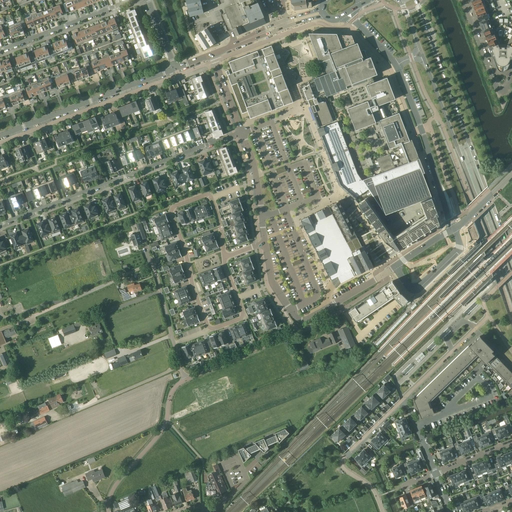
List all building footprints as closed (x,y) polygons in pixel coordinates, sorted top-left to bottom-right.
[(75,10),(71,0),(66,0),(65,0),(70,12),(75,10)] [(77,0),(71,0),(75,10),(81,8),(77,0)] [(186,0),(186,1),(188,6),(188,10),(190,14),(190,16),(191,16),(204,13),(200,0),(186,0)] [(234,0),(235,2),(236,4),(224,9),(226,13),(233,29),(236,36),(266,23),(263,17),(264,16),(258,2),(257,3),(256,0),(234,0)] [(305,0),(290,0),(292,7),(295,10),(307,8),(305,0)] [(475,12),(484,9),(483,4),(482,4),(473,7),(474,10),(475,12)] [(57,15),(57,17),(63,15),(60,5),(54,7),(55,9),(57,15)] [(52,19),(57,17),(57,15),(55,9),(54,7),(48,9),(49,11),(51,18),(52,19)] [(48,9),(43,12),(43,13),(45,19),(46,21),(52,19),(51,18),(49,11),(48,9)] [(127,19),(129,18),(137,14),(135,9),(130,11),(130,9),(126,10),(127,12),(124,13),(127,19)] [(486,14),(484,9),(475,12),(476,15),(477,17),(486,14)] [(32,18),(35,25),(41,23),(40,21),(38,16),(37,14),(36,11),(30,14),(31,16),(32,18)] [(43,13),(43,12),(37,14),(38,16),(40,21),(41,23),(46,21),(45,19),(43,13)] [(488,13),(486,14),(477,17),(478,20),(479,22),(488,19),(491,18),(488,13)] [(29,28),(35,25),(32,18),(31,16),(30,14),(25,16),(29,28)] [(129,18),(131,22),(131,23),(139,19),(137,14),(129,18)] [(119,30),(114,18),(109,20),(109,22),(113,32),(119,30)] [(139,19),(131,23),(131,22),(128,23),(131,29),(141,24),(139,19)] [(480,25),(481,27),(490,24),(488,19),(479,22),(480,25)] [(21,21),(14,24),(19,36),(25,33),(23,30),(24,30),(23,28),(26,27),(24,20),(21,21)] [(109,22),(109,20),(104,22),(104,24),(107,30),(108,34),(113,32),(109,22)] [(104,24),(104,22),(99,24),(99,26),(102,32),(103,36),(108,34),(107,30),(104,24)] [(19,36),(14,24),(9,26),(8,23),(4,25),(7,34),(10,33),(11,35),(12,35),(13,38),(19,36)] [(99,26),(99,24),(94,26),(94,28),(97,34),(98,38),(103,36),(102,32),(99,26)] [(131,29),(133,34),(143,29),(141,24),(131,29)] [(483,32),(492,29),(490,24),(481,27),(482,30),(483,32)] [(94,28),(94,26),(89,28),(89,30),(91,36),(93,40),(98,38),(97,34),(94,28)] [(195,35),(196,37),(199,41),(201,44),(203,48),(204,49),(217,42),(214,37),(213,37),(207,27),(196,35),(195,35)] [(89,28),(83,30),(84,32),(86,38),(88,42),(93,40),(91,36),(89,30),(89,28)] [(484,35),(485,38),(496,33),(494,28),(492,29),(483,32),(483,33),(484,35)] [(133,34),(135,39),(145,34),(143,29),(133,34)] [(83,30),(78,32),(79,33),(81,40),(83,44),(88,42),(86,38),(84,32),(83,30)] [(79,33),(78,32),(73,34),(78,45),(83,44),(81,40),(79,33)] [(417,160),(417,159),(419,158),(412,139),(410,140),(405,128),(399,113),(387,117),(382,104),(394,100),(395,99),(388,80),(387,77),(376,81),(374,82),(372,76),(374,75),(377,74),(371,57),(367,58),(364,49),(361,51),(357,42),(355,43),(352,35),(337,35),(337,34),(312,33),(309,33),(320,62),(322,61),(324,66),(323,66),(323,67),(323,68),(323,69),(324,69),(325,69),(327,73),(314,78),(315,81),(310,83),(309,84),(315,98),(320,96),(321,98),(323,97),(328,96),(332,94),(347,88),(354,106),(349,108),(347,108),(356,130),(357,129),(372,124),(378,139),(385,136),(387,142),(389,149),(393,148),(393,149),(398,147),(402,157),(392,161),(389,154),(377,159),(382,173),(417,160)] [(487,43),(496,39),(498,38),(496,33),(485,38),(486,40),(487,43)] [(139,43),(147,40),(145,34),(135,39),(137,44),(139,43)] [(59,41),(63,53),(73,49),(70,42),(67,44),(67,42),(66,42),(65,39),(59,41)] [(489,47),(489,48),(498,44),(498,46),(502,46),(502,44),(498,44),(496,39),(487,43),(488,45),(489,47)] [(149,45),(147,40),(139,43),(141,48),(149,45)] [(54,56),(63,53),(59,41),(53,43),(54,46),(54,47),(55,48),(52,50),(54,56)] [(511,57),(511,46),(507,44),(507,46),(503,46),(502,46),(498,46),(498,44),(489,48),(489,49),(494,60),(494,62),(495,64),(497,68),(497,69),(498,70),(499,71),(500,71),(501,72),(502,72),(503,72),(504,71),(505,71),(506,71),(506,70),(507,70),(509,65),(511,57)] [(149,45),(141,48),(138,48),(141,54),(151,50),(149,45)] [(232,85),(237,83),(250,118),(293,102),(272,45),(229,62),(231,69),(226,71),(232,85)] [(45,60),(54,56),(52,50),(49,51),(48,49),(47,49),(46,46),(40,48),(45,60)] [(35,63),(45,60),(40,48),(35,50),(36,53),(35,54),(36,56),(33,57),(35,63)] [(124,60),(124,61),(130,59),(126,50),(120,52),(122,56),(124,60)] [(153,55),(151,50),(141,54),(143,59),(145,58),(146,60),(150,59),(149,56),(153,55)] [(118,63),(124,61),(124,60),(122,56),(120,52),(115,54),(117,59),(118,62),(118,63)] [(33,57),(30,58),(29,56),(28,53),(22,55),(26,67),(35,63),(33,57)] [(102,56),(103,58),(106,64),(107,67),(107,68),(113,65),(112,64),(111,62),(109,56),(108,54),(102,56)] [(117,59),(115,54),(109,56),(111,62),(112,64),(113,65),(118,63),(118,62),(117,59)] [(17,70),(26,67),(22,55),(16,57),(17,61),(17,63),(14,64),(17,70)] [(98,60),(97,58),(91,60),(96,72),(101,70),(100,66),(98,60)] [(103,58),(98,60),(100,66),(101,70),(107,68),(107,67),(106,64),(103,58)] [(3,61),(7,70),(12,68),(9,59),(3,61)] [(81,71),(84,79),(89,76),(88,73),(89,73),(88,71),(91,70),(89,63),(85,65),(86,67),(80,69),(81,71)] [(78,81),(84,79),(81,71),(80,69),(79,67),(70,70),(71,74),(72,77),(75,76),(76,78),(77,78),(78,81)] [(69,78),(72,77),(71,74),(70,70),(60,74),(62,79),(65,86),(71,83),(70,80),(69,78)] [(62,79),(60,74),(51,77),(54,84),(57,83),(57,85),(58,85),(59,88),(65,86),(62,79)] [(203,81),(201,75),(196,77),(196,75),(192,76),(193,79),(190,79),(192,85),(203,81)] [(45,86),(47,91),(53,88),(48,77),(42,79),(43,81),(45,86)] [(31,83),(32,85),(34,91),(36,95),(41,93),(41,91),(40,89),(38,83),(37,81),(31,83)] [(41,93),(47,91),(45,86),(43,81),(38,83),(40,89),(41,91),(41,93)] [(205,86),(203,81),(192,85),(194,90),(197,89),(205,86)] [(333,121),(333,120),(325,100),(325,101),(323,97),(321,98),(320,96),(315,98),(309,84),(303,88),(318,127),(333,121)] [(32,85),(26,88),(30,97),(36,95),(34,91),(32,85)] [(197,89),(198,94),(207,91),(205,86),(197,89)] [(24,88),(15,91),(19,103),(25,101),(24,98),(24,96),(27,94),(24,88)] [(178,88),(171,91),(175,99),(174,99),(175,101),(182,99),(182,97),(186,96),(184,91),(180,92),(178,88)] [(13,105),(19,103),(15,91),(5,95),(8,102),(11,100),(12,102),(13,105)] [(171,91),(164,93),(167,102),(174,99),(175,99),(171,91)] [(209,96),(207,91),(198,94),(201,101),(205,100),(204,98),(209,96)] [(156,97),(146,100),(150,111),(150,112),(160,108),(160,107),(156,97)] [(136,101),(130,103),(134,112),(140,110),(136,101)] [(130,103),(125,105),(128,115),(134,112),(130,103)] [(119,107),(122,117),(128,115),(125,105),(119,107)] [(207,117),(216,114),(214,109),(209,111),(209,109),(205,110),(207,117)] [(115,112),(108,115),(113,126),(120,124),(115,112)] [(218,119),(216,114),(207,117),(205,118),(207,123),(218,119)] [(105,129),(113,126),(108,115),(101,117),(105,129)] [(95,116),(89,119),(93,128),(94,131),(100,129),(95,116)] [(94,131),(93,128),(89,119),(84,121),(87,130),(88,133),(94,131)] [(209,128),(211,128),(211,127),(220,124),(218,119),(207,123),(209,128)] [(84,121),(78,123),(82,132),(87,130),(84,121)] [(340,186),(355,199),(368,189),(357,173),(337,121),(318,128),(340,186)] [(82,132),(78,123),(72,125),(76,135),(82,132)] [(211,128),(213,132),(222,129),(220,124),(211,127),(211,128)] [(189,127),(182,130),(183,132),(187,141),(194,138),(190,129),(189,127)] [(197,127),(190,129),(194,138),(201,135),(197,127)] [(222,129),(213,132),(211,133),(213,139),(215,138),(216,139),(220,138),(219,136),(224,135),(222,129)] [(69,130),(62,132),(66,144),(73,141),(69,130)] [(182,130),(175,133),(176,135),(180,144),(187,141),(183,132),(182,130)] [(66,144),(62,132),(54,135),(59,147),(66,144)] [(175,133),(168,135),(169,137),(173,146),(180,144),(176,135),(175,133)] [(168,135),(161,138),(162,140),(165,149),(173,146),(169,137),(168,135)] [(52,149),(47,138),(40,141),(44,151),(52,149)] [(44,151),(40,141),(33,143),(37,154),(44,151)] [(159,141),(151,144),(156,156),(163,153),(159,141)] [(156,156),(151,144),(150,142),(143,144),(149,159),(156,156)] [(21,162),(23,161),(30,158),(26,146),(18,149),(16,150),(21,162)] [(133,149),(137,160),(145,157),(140,146),(133,149)] [(219,155),(230,151),(228,146),(223,148),(223,147),(219,148),(220,149),(217,150),(219,155)] [(133,149),(126,152),(130,162),(137,160),(133,149)] [(232,156),(230,151),(219,155),(221,160),(232,156)] [(130,162),(126,152),(119,154),(123,165),(130,162)] [(234,161),(232,156),(221,160),(223,165),(234,161)] [(366,157),(371,169),(374,168),(370,156),(366,157)] [(115,158),(107,161),(105,162),(110,174),(112,173),(119,170),(115,158)] [(425,173),(420,162),(419,158),(417,159),(417,160),(382,173),(363,180),(362,181),(382,208),(383,208),(386,214),(432,197),(423,175),(423,173),(423,174),(424,173),(425,173)] [(199,162),(204,176),(213,172),(210,162),(207,163),(206,164),(205,160),(199,162)] [(236,166),(234,161),(223,165),(225,170),(236,166)] [(95,166),(88,169),(92,180),(99,178),(95,166)] [(238,172),(236,166),(225,170),(227,176),(229,175),(230,176),(234,174),(233,173),(238,172)] [(182,174),(184,181),(187,179),(188,181),(194,179),(189,167),(183,169),(185,173),(182,174)] [(92,180),(88,169),(80,171),(85,183),(92,180)] [(73,172),(66,175),(70,185),(78,183),(73,172)] [(184,181),(182,174),(179,176),(177,172),(171,174),(176,186),(182,183),(183,186),(186,184),(184,181)] [(63,188),(70,185),(66,175),(59,177),(63,188)] [(164,180),(161,181),(159,177),(153,180),(154,183),(158,191),(167,188),(164,180)] [(53,179),(46,182),(50,193),(58,190),(53,179)] [(43,196),(50,193),(46,182),(39,185),(43,196)] [(140,189),(142,195),(145,194),(146,197),(152,195),(147,182),(141,184),(142,188),(140,189)] [(36,198),(43,196),(39,185),(32,188),(33,190),(36,198)] [(497,200),(508,212),(511,207),(511,185),(497,200)] [(139,197),(142,195),(140,189),(137,190),(135,186),(129,189),(133,200),(140,198),(139,197)] [(29,201),(36,198),(33,190),(26,192),(29,201)] [(22,191),(15,194),(19,205),(26,202),(22,191)] [(113,201),(117,211),(126,207),(121,193),(114,196),(116,200),(113,201)] [(15,194),(8,197),(12,208),(19,205),(15,194)] [(362,202),(359,205),(382,237),(385,242),(396,250),(397,251),(402,247),(425,232),(431,228),(439,223),(437,216),(438,215),(437,211),(434,203),(432,198),(432,197),(421,201),(421,202),(423,207),(428,218),(426,220),(425,218),(393,239),(389,232),(377,215),(366,200),(362,202)] [(102,200),(103,201),(108,214),(117,211),(113,201),(110,202),(109,198),(102,200)] [(230,208),(241,204),(239,198),(228,202),(230,208)] [(363,246),(362,247),(345,214),(346,213),(342,205),(341,206),(339,201),(333,204),(332,204),(330,205),(329,205),(330,205),(329,206),(328,206),(327,207),(325,208),(324,208),(320,210),(320,211),(317,212),(316,212),(315,213),(314,213),(310,215),(310,216),(310,215),(309,216),(307,217),(306,217),(306,218),(304,219),(302,220),(301,220),(301,221),(303,226),(304,226),(305,229),(305,230),(307,234),(308,235),(308,236),(310,240),(311,241),(311,240),(311,241),(312,243),(312,244),(313,244),(315,248),(315,249),(315,250),(316,250),(318,254),(318,255),(319,258),(320,258),(322,263),(322,264),(323,264),(324,266),(324,267),(324,266),(325,268),(325,269),(327,272),(327,273),(327,272),(327,273),(328,275),(329,277),(329,278),(330,278),(331,279),(330,280),(331,280),(330,280),(331,280),(332,280),(350,270),(352,273),(353,276),(341,282),(345,280),(346,280),(345,280),(346,280),(349,278),(350,278),(353,276),(354,276),(361,272),(361,273),(367,270),(367,269),(374,266),(363,246)] [(92,207),(90,203),(84,206),(85,208),(90,220),(99,216),(95,206),(92,207)] [(199,206),(204,218),(211,215),(207,204),(199,206)] [(230,208),(232,213),(232,214),(241,210),(243,210),(241,204),(230,208)] [(204,218),(199,206),(193,209),(192,209),(196,219),(197,221),(204,218)] [(185,210),(189,222),(196,219),(192,209),(193,209),(192,207),(185,210)] [(71,215),(75,226),(84,222),(78,208),(72,210),(74,214),(72,215),(71,215)] [(178,213),(182,225),(189,222),(185,210),(178,213)] [(244,216),(241,210),(232,214),(232,213),(228,215),(231,221),(233,220),(232,220),(244,216)] [(75,226),(71,215),(68,217),(66,213),(60,215),(66,229),(75,226)] [(157,226),(168,222),(165,214),(152,219),(155,227),(157,226)] [(244,222),(246,222),(244,216),(232,220),(233,220),(233,222),(234,225),(235,226),(244,222)] [(48,224),(51,234),(60,231),(55,217),(49,219),(51,223),(48,224)] [(143,244),(142,240),(146,238),(140,221),(136,223),(139,232),(130,235),(134,246),(143,244)] [(42,238),(51,234),(48,224),(45,225),(43,222),(37,224),(42,238)] [(159,233),(171,229),(168,222),(157,226),(159,233)] [(246,228),(244,222),(235,226),(234,225),(231,227),(233,233),(235,232),(246,228)] [(21,236),(25,246),(24,244),(24,242),(26,241),(28,245),(34,242),(29,228),(23,231),(24,235),(21,236)] [(246,234),(248,234),(246,228),(235,232),(235,233),(237,237),(237,238),(246,234)] [(174,236),(171,229),(159,233),(162,240),(174,236)] [(18,237),(17,233),(11,235),(15,247),(21,245),(22,247),(25,246),(21,236),(18,237)] [(204,245),(216,240),(213,233),(211,234),(204,236),(200,238),(203,246),(204,245)] [(237,238),(237,237),(235,238),(237,244),(248,240),(246,234),(237,238)] [(208,255),(214,252),(213,250),(219,247),(216,240),(204,245),(208,255)] [(470,250),(461,259),(464,261),(471,254),(481,244),(482,243),(481,240),(470,250)] [(176,242),(165,247),(167,254),(179,249),(176,242)] [(182,257),(179,249),(167,254),(170,261),(182,257)] [(239,268),(241,267),(252,263),(250,257),(237,262),(239,268)] [(300,258),(291,261),(293,266),(302,262),(300,258)] [(241,267),(243,272),(252,269),(254,268),(252,263),(241,267)] [(184,272),(181,264),(169,269),(172,276),(184,272)] [(213,269),(218,281),(225,278),(220,266),(213,269)] [(218,281),(213,269),(206,272),(211,283),(218,281)] [(254,274),(252,269),(243,272),(239,274),(242,280),(243,279),(254,274)] [(184,272),(172,276),(175,283),(186,279),(184,272)] [(203,286),(211,283),(206,272),(199,275),(203,286)] [(246,285),(257,280),(254,274),(243,279),(246,285)] [(392,281),(349,311),(355,321),(393,295),(396,298),(403,305),(408,300),(401,293),(399,290),(398,290),(398,289),(398,288),(392,281)] [(257,282),(247,285),(249,291),(259,288),(257,282)] [(134,283),(127,285),(129,292),(134,290),(135,292),(142,289),(140,283),(135,285),(134,283)] [(177,298),(189,294),(186,286),(175,291),(177,298)] [(230,291),(218,296),(221,303),(233,299),(230,291)] [(189,294),(177,298),(180,305),(192,301),(189,294)] [(256,309),(267,304),(264,298),(253,303),(256,309)] [(233,299),(221,303),(223,310),(233,306),(234,307),(235,306),(233,299)] [(267,304),(256,309),(258,314),(260,314),(269,310),(269,309),(267,304)] [(223,310),(222,311),(225,318),(229,317),(232,315),(236,314),(234,307),(233,306),(223,310)] [(185,319),(197,314),(194,307),(183,312),(185,319)] [(269,310),(260,314),(262,319),(273,315),(270,309),(269,309),(269,310)] [(197,314),(185,319),(188,326),(200,322),(197,314)] [(262,319),(260,319),(260,320),(262,325),(264,325),(275,321),(273,315),(262,319)] [(275,321),(264,325),(266,330),(277,326),(275,321)] [(237,326),(242,338),(249,335),(244,323),(237,326)] [(103,332),(99,324),(90,328),(93,336),(103,332)] [(65,336),(76,331),(74,325),(62,329),(65,336)] [(242,338),(237,326),(230,329),(234,340),(242,338)] [(2,332),(0,332),(0,345),(6,342),(4,338),(6,337),(7,338),(17,334),(14,327),(4,331),(4,332),(2,333),(2,332)] [(340,336),(338,337),(339,339),(341,338),(346,349),(355,345),(347,327),(338,331),(340,336)] [(224,331),(217,334),(222,347),(229,344),(224,331)] [(334,332),(329,334),(333,344),(338,342),(337,340),(339,339),(338,337),(337,337),(334,332)] [(221,347),(222,347),(217,334),(209,337),(214,348),(221,346),(221,347)] [(492,348),(480,336),(414,400),(421,418),(434,413),(430,402),(478,355),(486,363),(486,362),(494,354),(490,350),(492,348)] [(331,345),(329,338),(321,341),(320,338),(310,342),(311,346),(308,347),(310,353),(313,352),(312,350),(319,347),(320,349),(331,345)] [(197,343),(201,355),(208,352),(204,341),(197,343)] [(194,358),(201,355),(197,343),(190,346),(194,356),(193,356),(194,358)] [(186,359),(193,356),(194,356),(190,346),(189,344),(182,347),(186,359)] [(133,353),(129,355),(130,358),(134,356),(135,359),(143,356),(140,350),(133,353)] [(0,354),(5,365),(11,362),(7,352),(0,354)] [(486,362),(489,365),(496,358),(497,358),(494,354),(486,362)] [(121,366),(128,363),(125,356),(118,359),(121,366)] [(497,358),(496,358),(489,365),(492,369),(497,364),(500,361),(497,358)] [(503,364),(500,361),(497,364),(492,369),(495,372),(499,369),(503,364)] [(307,362),(298,365),(300,370),(309,367),(307,362)] [(503,364),(499,369),(495,372),(499,375),(500,374),(507,367),(503,364)] [(510,370),(507,367),(500,374),(499,375),(502,378),(510,370)] [(511,374),(511,372),(510,370),(502,378),(505,382),(511,374)] [(391,388),(387,383),(387,384),(385,385),(384,384),(380,388),(386,394),(390,390),(390,389),(391,388)] [(382,398),(386,394),(380,388),(376,392),(377,393),(376,394),(380,399),(381,397),(382,398)] [(64,402),(60,393),(54,396),(48,399),(53,409),(57,407),(56,405),(64,402)] [(380,399),(376,394),(374,396),(373,395),(369,399),(375,405),(379,401),(378,400),(380,399)] [(371,409),(375,405),(369,399),(365,403),(366,404),(364,405),(369,410),(370,408),(371,409)] [(367,411),(369,410),(364,405),(363,407),(362,406),(358,410),(364,416),(368,412),(367,411)] [(49,411),(47,406),(27,415),(29,419),(32,418),(49,411)] [(360,420),(364,416),(358,410),(354,414),(355,415),(353,416),(357,421),(359,419),(360,420)] [(0,421),(2,424),(3,426),(6,424),(10,422),(9,419),(11,418),(9,416),(8,417),(0,421)] [(356,422),(357,421),(353,416),(352,418),(351,417),(347,421),(350,424),(353,427),(357,423),(356,422)] [(34,422),(37,429),(48,424),(44,417),(34,422)] [(398,427),(407,423),(405,418),(402,419),(399,420),(394,422),(396,427),(396,428),(398,427)] [(350,424),(347,421),(343,425),(344,425),(342,427),(346,431),(348,430),(349,431),(353,427),(350,424)] [(409,427),(407,423),(398,427),(396,428),(396,427),(395,428),(397,433),(398,433),(398,432),(400,432),(409,428),(409,427)] [(506,424),(500,426),(505,437),(506,437),(506,436),(510,435),(509,432),(511,431),(511,428),(510,424),(506,426),(506,424)] [(503,438),(505,437),(500,426),(495,428),(491,429),(494,435),(497,434),(499,439),(503,438)] [(340,428),(336,432),(342,438),(346,434),(345,433),(346,431),(342,427),(340,428)] [(256,444),(245,449),(243,447),(238,449),(244,462),(251,455),(249,453),(260,448),(264,452),(268,448),(267,445),(278,440),(279,442),(289,433),(285,428),(275,433),(276,435),(265,440),(264,438),(254,442),(256,444)] [(400,432),(398,432),(398,433),(400,438),(402,441),(406,440),(405,437),(409,436),(409,434),(411,433),(410,430),(409,428),(400,432)] [(483,436),(486,445),(492,443),(491,441),(494,439),(491,431),(482,434),(482,435),(482,436),(483,436)] [(331,438),(335,442),(337,441),(337,442),(342,438),(336,432),(331,435),(332,436),(331,438)] [(375,436),(384,444),(387,441),(388,441),(391,438),(385,432),(383,435),(380,432),(377,435),(376,435),(375,436)] [(483,436),(482,436),(478,438),(477,435),(473,436),(475,442),(478,441),(481,448),(486,445),(483,436)] [(384,444),(375,436),(374,437),(374,438),(371,440),(372,441),(371,443),(376,449),(382,444),(383,445),(384,444)] [(464,442),(467,452),(473,450),(471,446),(474,445),(471,436),(468,437),(468,439),(463,441),(464,442)] [(467,452),(464,442),(459,444),(458,442),(454,444),(457,450),(460,449),(462,454),(467,452)] [(450,447),(445,449),(449,460),(450,460),(455,458),(452,452),(455,450),(452,443),(449,444),(450,447)] [(448,461),(449,460),(445,449),(439,452),(436,453),(439,462),(443,460),(444,462),(448,461)] [(359,454),(366,461),(370,457),(372,459),(374,456),(370,452),(368,454),(364,450),(360,453),(359,454)] [(503,455),(502,455),(506,466),(507,467),(511,465),(511,464),(507,453),(503,455)] [(368,463),(366,461),(359,454),(358,455),(355,458),(357,460),(356,461),(359,464),(360,463),(364,467),(368,463)] [(494,460),(495,464),(497,470),(498,472),(502,470),(501,468),(506,466),(502,455),(501,456),(497,457),(497,459),(494,460)] [(418,459),(413,461),(413,463),(417,472),(418,471),(422,470),(421,467),(423,466),(421,462),(420,463),(419,461),(424,459),(423,456),(420,457),(419,457),(417,458),(418,459)] [(488,459),(483,461),(486,471),(487,472),(492,470),(492,471),(497,470),(495,464),(490,465),(488,459)] [(407,463),(404,464),(406,470),(409,469),(411,474),(416,472),(417,472),(413,463),(413,461),(412,460),(407,463)] [(481,473),(482,472),(486,471),(483,461),(478,463),(481,473)] [(482,474),(482,472),(481,473),(478,463),(472,465),(476,473),(472,474),(475,480),(478,479),(477,476),(482,474)] [(402,464),(399,465),(399,466),(393,469),(394,472),(392,472),(394,476),(395,476),(396,477),(397,477),(397,478),(400,477),(400,476),(403,475),(402,472),(402,471),(405,470),(402,464)] [(228,492),(221,476),(221,475),(219,471),(216,465),(212,467),(214,471),(215,472),(209,475),(213,484),(214,483),(218,489),(221,493),(224,491),(225,493),(228,492)] [(94,470),(86,473),(88,481),(92,479),(93,482),(99,480),(98,479),(105,477),(102,469),(95,472),(94,470)] [(191,479),(192,481),(192,482),(197,480),(193,470),(188,472),(191,479)] [(460,472),(463,481),(464,483),(473,479),(470,472),(466,474),(465,470),(461,471),(460,472)] [(458,473),(455,474),(458,483),(459,483),(463,481),(460,472),(458,472),(458,473)] [(459,483),(458,483),(455,474),(449,476),(451,479),(452,483),(449,484),(451,490),(455,488),(454,487),(459,485),(459,483)] [(62,489),(65,496),(85,487),(83,480),(78,482),(77,480),(61,487),(62,489)] [(511,483),(508,485),(507,482),(503,483),(506,489),(509,488),(511,495),(511,494),(511,483)] [(427,491),(429,497),(435,495),(435,497),(438,496),(436,490),(433,492),(431,485),(430,485),(425,486),(426,487),(425,487),(427,492),(427,491)] [(416,488),(420,498),(425,496),(426,499),(429,497),(427,491),(427,492),(424,493),(421,486),(420,486),(416,487),(416,488)] [(186,487),(182,489),(187,501),(194,498),(191,490),(187,491),(186,487)] [(413,497),(410,498),(411,501),(411,500),(412,504),(421,501),(420,498),(416,488),(415,488),(411,489),(411,490),(410,490),(413,497)] [(494,491),(499,501),(504,499),(503,496),(502,493),(501,493),(500,489),(494,491)] [(490,494),(494,503),(499,501),(494,491),(489,493),(490,494)] [(167,499),(167,498),(168,497),(166,492),(161,494),(162,495),(159,496),(160,500),(161,500),(165,510),(171,507),(170,505),(173,504),(170,498),(167,499)] [(177,493),(172,495),(174,499),(173,499),(176,506),(183,503),(180,496),(179,497),(177,493)] [(488,505),(494,503),(490,494),(484,496),(483,494),(479,495),(483,503),(487,501),(488,505)] [(413,506),(412,504),(411,500),(411,501),(408,502),(406,495),(403,496),(403,495),(399,497),(401,501),(403,504),(402,505),(403,508),(409,505),(410,508),(413,506)] [(479,495),(470,499),(475,509),(476,509),(480,507),(479,505),(483,503),(479,495)] [(131,498),(118,503),(121,511),(124,511),(125,511),(134,511),(130,502),(132,501),(131,498)] [(147,500),(148,505),(146,506),(148,511),(156,511),(151,499),(147,500)] [(470,499),(465,501),(469,511),(473,510),(475,509),(470,499)] [(463,511),(467,511),(469,511),(465,501),(460,503),(460,502),(454,504),(457,510),(462,508),(463,510),(463,511)]
